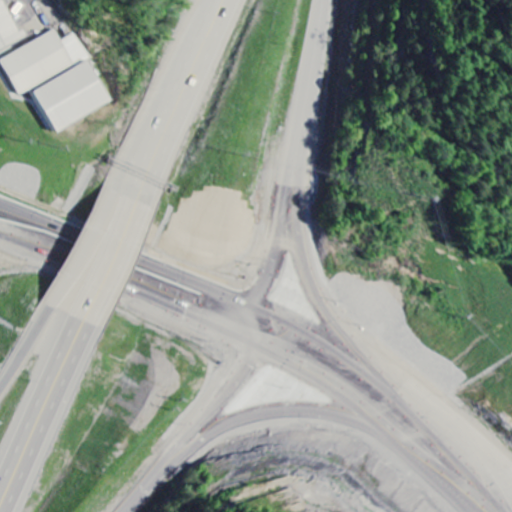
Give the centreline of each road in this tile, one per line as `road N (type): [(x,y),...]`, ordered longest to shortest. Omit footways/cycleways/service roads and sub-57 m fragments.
road 1 (trunk): [(378,374),(0,201)]
road 2 (trunk): [(0,223),(245,331)]
road 3 (trunk): [(378,374),(321,316),(302,273),(302,144)]
road 4 (trunk): [(128,511),(247,382),(312,361)]
road 5 (trunk): [(312,361),(410,417),(511,498)]
road 6 (trunk): [(143,211),(237,0)]
road 7 (trunk): [(10,511),(96,319)]
road 8 (trunk): [(245,331),(302,144)]
road 9 (trunk): [(75,311),(0,478)]
road 10 (trunk): [(511,475),(378,374)]
road 11 (trunk): [(184,64),(109,197)]
road 12 (trunk): [(184,64),(123,202)]
road 13 (trunk): [(302,144),(325,0)]
